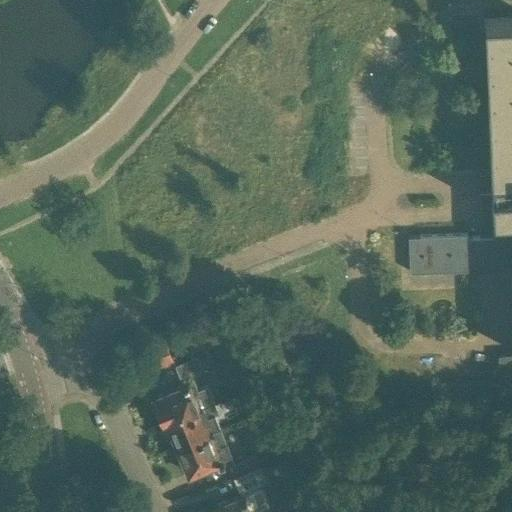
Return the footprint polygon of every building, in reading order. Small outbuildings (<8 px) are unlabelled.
[(487,108),(490,175),(493,235),(468,236),(468,233),(408,235),(409,271),(469,269),(469,265),(511,263),(511,353),(497,354),(499,385),(511,384),(511,17),(483,18),(487,108)] [(165,342),(139,353),(147,371),(172,359),(165,342)] [(180,377),(203,367),(197,355),(175,365),(180,377)] [(494,401),(494,385),(494,380),(439,382),(440,403),(494,401)] [(213,403),(214,403),(207,386),(191,392),(187,383),(151,397),(162,424),(168,422),(213,403)] [(262,385),(247,391),(251,401),(266,395),(262,385)] [(177,446),(220,429),(215,415),(218,413),(214,403),(213,403),(168,422),(177,446)] [(220,429),(177,446),(188,473),(231,456),(226,444),(220,429)] [(234,476),(261,467),(254,454),(229,465),(233,477),(234,476)] [(261,467),(234,476),(241,494),(197,511),(248,511),(249,511),(268,503),(259,483),(268,479),(261,467)]
